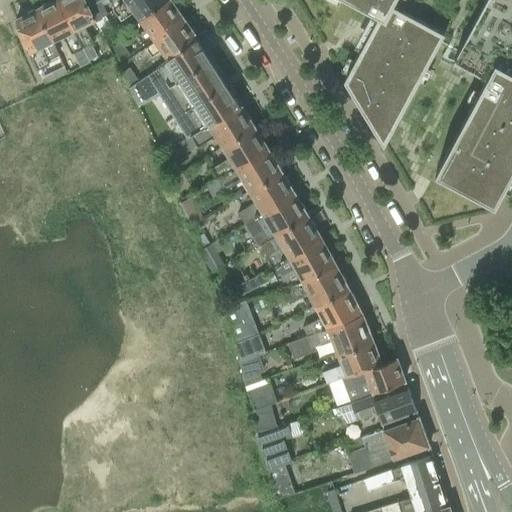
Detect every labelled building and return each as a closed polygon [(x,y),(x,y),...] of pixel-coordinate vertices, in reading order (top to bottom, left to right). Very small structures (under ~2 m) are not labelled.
[(71,53),(82,48),(57,0),(55,0),(49,4),(46,3),(41,5),(40,8),(37,10),(52,42),(62,37),(71,53)] [(83,26),(95,21),(84,0),(57,0),(82,48),(89,60),(96,57),(89,44),(92,43),(83,26)] [(84,0),(95,21),(95,23),(104,17),(105,16),(107,14),(106,13),(100,1),(102,0),(108,0),(112,8),(123,0),(84,0)] [(123,0),(112,8),(120,20),(126,16),(132,12),(138,21),(165,0),(123,0)] [(144,29),(136,35),(143,44),(151,39),(152,38),(152,37),(181,17),(175,9),(175,6),(172,1),(169,1),(168,0),(165,0),(138,21),(144,29)] [(348,0),(378,16),(344,80),(384,146),(440,42),(436,40),(390,15),(394,8),(398,0),(348,0)] [(511,0),(484,0),(461,44),(457,51),(454,58),(486,75),(487,76),(435,172),(495,204),(511,172),(511,0)] [(16,20),(15,20),(39,69),(48,65),(47,61),(59,55),(52,42),(47,32),(37,10),(36,10),(33,9),(28,12),(27,15),(16,20)] [(104,17),(95,23),(102,36),(114,30),(105,16),(104,17)] [(153,42),(145,48),(151,57),(160,51),(160,52),(166,60),(166,61),(196,39),(195,37),(195,34),(191,29),(189,29),(183,20),(181,17),(152,37),(152,38),(151,39),(153,42)] [(166,61),(166,60),(157,67),(138,81),(130,86),(159,154),(174,145),(239,106),(207,55),(196,39),(166,61)] [(121,42),(113,48),(117,56),(120,61),(129,54),(128,53),(121,42)] [(129,68),(121,74),(128,87),(130,86),(138,81),(129,68)] [(214,136),(221,148),(253,128),(250,123),(251,120),(248,116),(245,115),(239,106),(174,145),(181,156),(196,146),(197,147),(214,136)] [(210,168),(217,180),(267,150),(261,140),(261,137),(258,133),(256,132),(253,128),(221,148),(228,158),(210,168)] [(241,180),(248,192),(280,172),(277,168),(278,165),(275,160),(272,159),(267,150),(217,180),(223,191),(241,180)] [(237,213),(244,224),(293,194),(287,185),(288,182),(285,177),(282,176),(280,172),(248,192),(254,202),(237,213)] [(171,180),(170,181),(173,185),(178,193),(180,192),(181,191),(190,186),(182,173),(172,179),(171,180)] [(293,194),(244,224),(250,234),(252,233),(259,244),(260,244),(274,235),(306,216),(304,212),(304,209),(301,204),(298,203),(293,194)] [(182,204),(180,204),(192,225),(194,224),(203,218),(191,198),(182,203),(182,204)] [(274,235),(260,244),(267,255),(264,256),(271,268),(320,239),(319,238),(314,229),(314,226),(311,220),(308,220),(306,216),(274,235)] [(294,269),(300,280),(335,266),(332,262),(333,259),(330,253),(327,252),(320,239),(271,268),(276,279),(294,269)] [(211,245),(200,251),(208,266),(219,260),(211,245)] [(308,294),(314,307),(347,289),(344,284),(345,282),(342,276),(340,276),(335,266),(300,280),(300,281),(282,289),(283,290),(287,299),(289,303),(308,294)] [(223,267),(212,272),(220,292),(232,287),(223,267)] [(257,276),(256,277),(261,285),(262,284),(264,283),(270,280),(265,272),(257,276)] [(302,327),(306,336),(360,314),(354,302),(354,299),(352,294),(349,293),(347,289),(314,307),(320,317),(302,327)] [(283,290),(267,297),(272,307),(287,299),(283,290)] [(226,306),(235,342),(257,332),(246,300),(226,306)] [(311,347),(330,339),(335,353),(338,351),(338,353),(371,341),(368,334),(369,331),(367,326),(365,325),(360,314),(306,336),(287,344),(293,359),(313,351),(311,347)] [(257,332),(235,342),(239,362),(265,351),(257,332)] [(328,370),(321,373),(326,386),(332,383),(342,379),(380,364),(375,352),(376,349),(374,344),(372,343),(371,341),(338,353),(338,351),(335,353),(340,365),(328,370)] [(245,385),(261,379),(258,370),(263,368),(257,355),(240,362),(245,385)] [(380,364),(342,379),(345,389),(350,401),(371,394),(374,393),(397,383),(404,381),(396,358),(389,361),(380,364)] [(267,382),(246,390),(254,410),(269,405),(275,402),(267,382)] [(371,395),(349,403),(355,420),(377,412),(381,424),(397,418),(408,414),(416,411),(406,386),(399,389),(388,393),(372,398),(371,395)] [(254,410),(250,412),(252,420),(272,415),(269,405),(254,410)] [(417,417),(361,437),(361,436),(344,443),(355,473),(428,446),(417,417)] [(256,432),(255,432),(266,471),(290,462),(282,438),(284,437),(291,435),(286,424),(256,432)] [(366,478),(363,479),(367,490),(404,477),(409,491),(440,481),(432,455),(401,465),(401,466),(366,478)] [(268,473),(267,473),(273,500),(273,501),(277,499),(280,498),(294,494),(285,467),(268,473)] [(409,491),(411,497),(363,511),(429,511),(448,506),(440,481),(409,491)] [(336,495),(328,498),(330,505),(338,502),(336,495)] [(338,502),(330,505),(332,511),(340,509),(338,502)]
